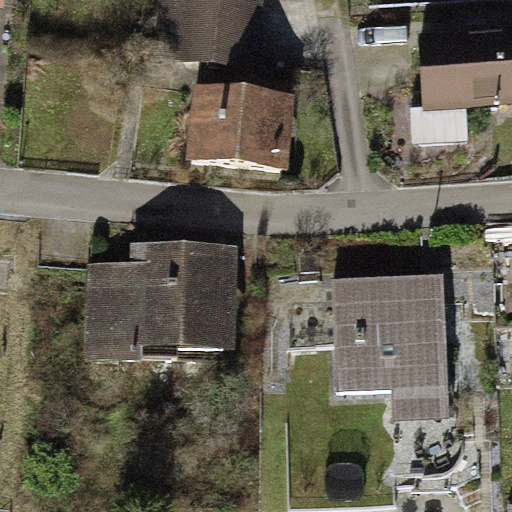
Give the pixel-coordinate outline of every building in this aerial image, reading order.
[(258,0),(192,0),(185,60),(250,68),(258,0)] [(472,40),(424,43),(428,110),(416,113),(417,142),(424,146),(470,144),(470,108),(511,105),(511,37),(490,39),(489,35),(471,36),(472,40)] [(203,94),(195,164),(285,174),(293,103),(274,101),(276,87),(236,83),(235,98),(203,94)] [(100,274),(97,362),(181,365),(182,344),(229,345),(232,263),(146,260),(145,275),(100,274)] [(448,282),(337,286),(341,395),(452,391),(448,282)] [(453,433),(417,434),(419,491),(455,490),(453,433)] [(241,451),(174,451),(173,511),(241,511),(241,451)]
